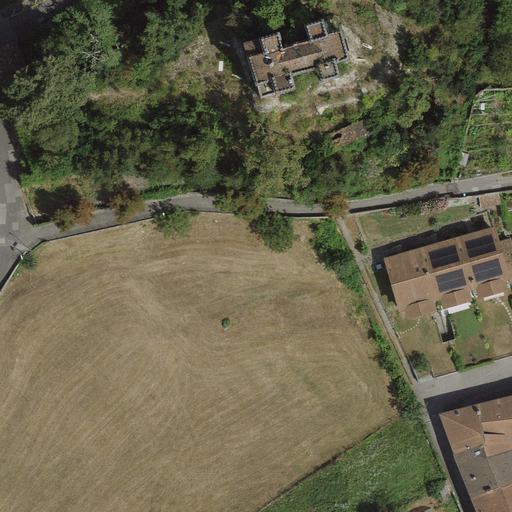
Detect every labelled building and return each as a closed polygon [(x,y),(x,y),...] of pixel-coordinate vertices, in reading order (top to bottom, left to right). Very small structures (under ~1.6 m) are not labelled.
[(277,34),(242,44),(247,58),(245,59),(253,86),(256,85),(260,98),(274,94),(294,88),(290,75),(317,67),(321,81),(337,76),(334,63),(348,59),(339,31),(326,35),(321,20),(304,26),(308,41),(282,49),(277,34)] [(493,227),(457,237),(473,291),(474,290),(477,299),(506,291),(504,282),(509,281),(498,243),(493,227)] [(473,291),(457,237),(420,248),(435,302),(439,301),(441,309),(470,301),(468,292),(473,291)] [(511,245),(510,239),(498,243),(509,281),(509,283),(511,282),(511,245)] [(435,302),(420,248),(382,259),(398,313),(403,311),(406,320),(435,311),(432,303),(435,302)] [(511,443),(511,395),(437,414),(451,454),(481,444),(485,459),(511,450),(511,443)] [(511,483),(511,450),(485,459),(481,444),(451,454),(469,499),(511,483)] [(511,511),(511,483),(469,499),(474,511),(511,511)]
